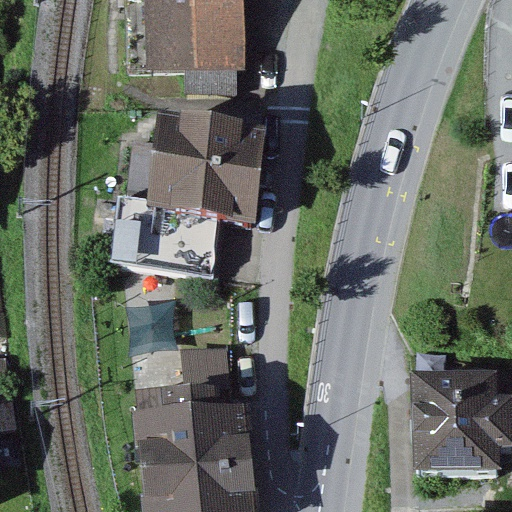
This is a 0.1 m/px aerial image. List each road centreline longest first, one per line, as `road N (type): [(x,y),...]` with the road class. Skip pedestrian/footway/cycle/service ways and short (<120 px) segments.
road 1 (residential): [(321,506),(292,499),(273,482),(267,411),(291,123),(310,0)]
road 2 (residential): [(321,506),(367,238),(417,65),(445,0)]
